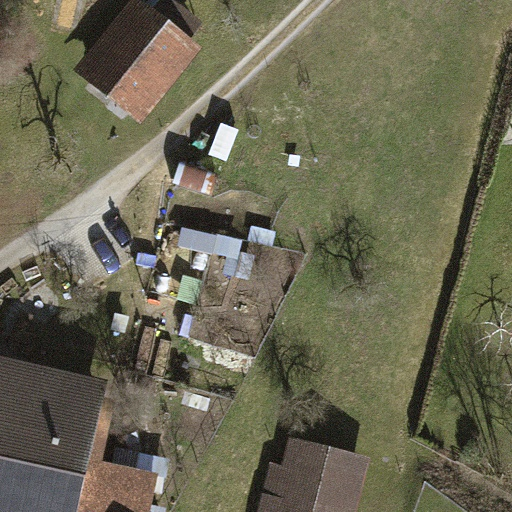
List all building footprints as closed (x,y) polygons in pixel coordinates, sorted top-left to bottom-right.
[(140,0),(133,0),(77,72),(145,126),(205,51),(193,41),(206,25),(174,0),(152,0),(148,6),(140,0)] [(0,361),(0,461),(88,482),(107,403),(110,387),(0,361)] [(112,405),(107,403),(88,482),(81,510),(89,511),(90,511),(152,511),(160,479),(105,467),(119,406),(112,405)] [(260,511),(357,511),(371,460),(292,441),(285,469),(272,465),(260,511)] [(80,511),(81,510),(88,482),(0,461),(0,511),(80,511)]
